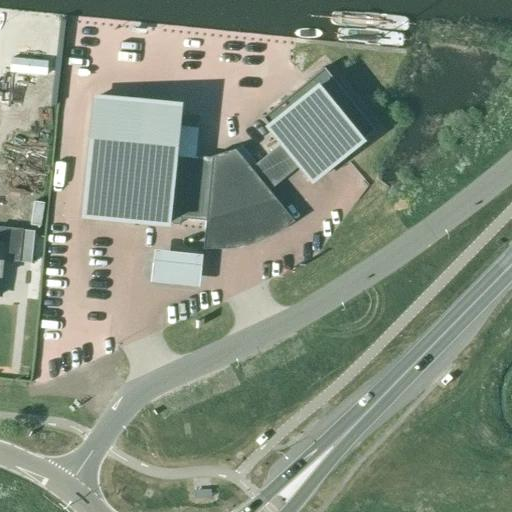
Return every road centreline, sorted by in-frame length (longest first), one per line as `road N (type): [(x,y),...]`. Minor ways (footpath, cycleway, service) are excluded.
road 1 (unclassified): [(511,168),(379,268),(131,400),(68,486)]
road 2 (primary): [(511,264),(363,416)]
road 3 (primary): [(363,416),(248,511)]
road 4 (primary): [(288,511),(363,416)]
